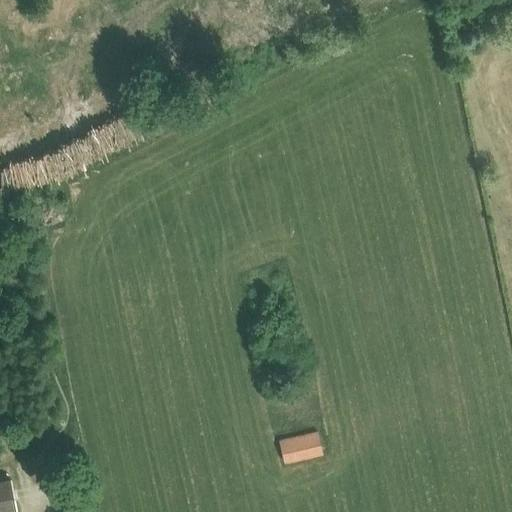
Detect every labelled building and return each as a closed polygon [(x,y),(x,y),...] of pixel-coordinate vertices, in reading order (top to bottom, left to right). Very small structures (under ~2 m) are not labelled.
[(155,12),(145,42),(190,57),(199,27),(155,12)] [(98,34),(85,71),(114,81),(127,44),(98,34)] [(73,101),(60,107),(80,152),(94,146),(73,101)] [(60,107),(47,113),(67,158),(80,152),(60,107)] [(279,440),(285,464),(323,455),(318,431),(279,440)] [(0,481),(0,511),(16,511),(11,479),(0,481)]
